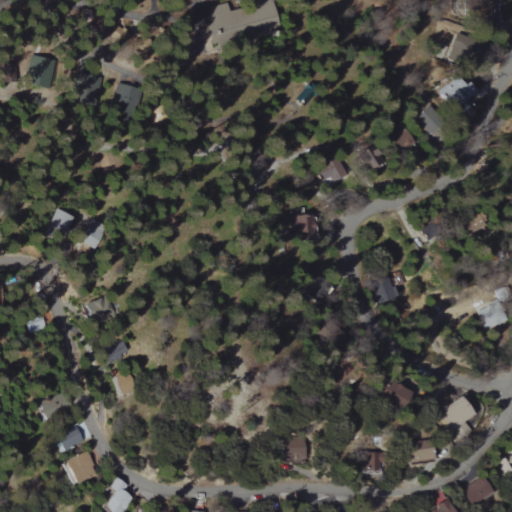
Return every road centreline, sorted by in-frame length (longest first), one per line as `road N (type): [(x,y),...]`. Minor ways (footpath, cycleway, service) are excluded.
road 1 (residential): [(0,257),(50,279),(96,439),(117,468),(152,490),(390,494),(457,472),(486,447),(501,419)]
road 2 (residential): [(511,65),(471,162),(448,182),(363,210),(350,222),(345,263),(353,297),(402,352)]
road 3 (residential): [(493,378),(425,335),(511,259)]
